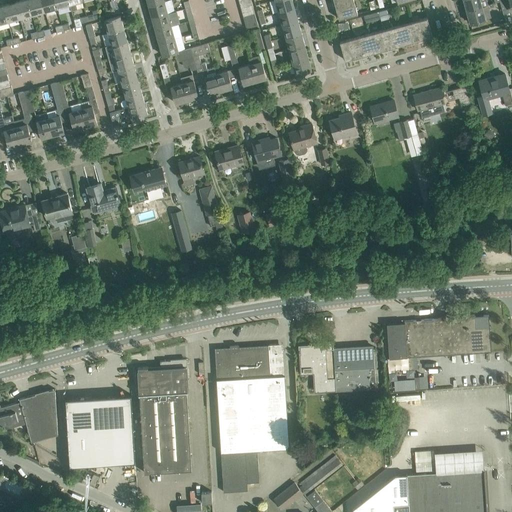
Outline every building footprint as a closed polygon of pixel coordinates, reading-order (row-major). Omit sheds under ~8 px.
[(32,14),(28,0),(21,0),(16,2),(20,18),(32,14)] [(45,11),(41,0),(28,0),(32,14),(45,11)] [(57,7),(55,0),(41,0),(45,11),(57,7)] [(81,0),(68,0),(69,4),(71,10),(77,9),(75,2),(82,0),(81,0)] [(295,7),(292,0),(275,0),(279,12),(295,7)] [(353,0),(331,0),(332,2),(334,6),(335,11),(337,11),(339,18),(358,13),(353,0)] [(482,6),(480,0),(463,0),(467,10),(482,6)] [(500,1),(504,14),(510,12),(506,0),(504,0),(502,1),(500,1)] [(167,13),(164,1),(149,5),(152,17),(167,13)] [(241,10),(253,7),(251,1),(240,5),(241,10)] [(20,18),(16,2),(3,5),(8,21),(20,18)] [(482,6),(467,10),(470,23),(491,17),(488,5),(482,7),(482,6)] [(243,16),(255,13),(253,7),(241,10),(243,16)] [(298,20),(295,7),(279,12),(282,24),(298,20)] [(171,25),(167,13),(152,17),(155,29),(171,25)] [(245,22),(256,19),(255,13),(243,16),(245,22)] [(120,15),(104,19),(99,21),(101,26),(106,25),(108,32),(124,28),(120,15)] [(76,26),(80,25),(80,23),(88,21),(86,16),(74,19),(76,26)] [(398,25),(403,44),(410,42),(411,44),(425,39),(425,38),(432,36),(427,17),(412,21),(398,25)] [(256,19),(245,22),(246,28),(258,25),(256,19)] [(301,32),(298,20),(282,24),(285,36),(301,32)] [(92,23),(86,25),(87,31),(89,37),(94,36),(95,35),(92,23)] [(350,29),(348,23),(338,26),(340,32),(350,29)] [(174,38),(171,25),(155,29),(159,42),(174,38)] [(396,46),(403,44),(398,25),(369,33),(374,52),(381,50),(382,52),(397,47),(396,46)] [(127,40),(124,28),(108,32),(111,44),(127,40)] [(260,50),(265,49),(259,28),(254,30),(260,50)] [(38,37),(37,32),(24,35),(26,40),(27,40),(26,38),(32,37),(32,39),(38,37)] [(305,44),(301,32),(285,36),(289,49),(305,44)] [(374,52),(369,33),(340,41),(345,60),(352,58),(353,60),(368,55),(367,54),(374,52)] [(14,44),(26,40),(24,35),(12,38),(14,44)] [(174,38),(159,42),(162,55),(176,51),(177,50),(174,38)] [(131,52),(127,40),(111,44),(115,57),(131,52)] [(208,42),(198,45),(191,47),(197,68),(199,78),(205,77),(208,88),(207,88),(208,90),(208,89),(210,93),(221,90),(216,73),(214,67),(208,69),(206,62),(202,63),(200,55),(210,52),(208,42)] [(231,59),(237,57),(233,44),(227,45),(231,59)] [(308,57),(305,44),(289,49),(292,61),(308,57)] [(231,59),(227,45),(222,47),(226,60),(231,59)] [(177,50),(176,51),(179,61),(188,58),(188,60),(191,70),(197,68),(191,47),(177,50)] [(101,60),(99,54),(98,48),(92,49),(96,62),(101,60)] [(134,65),(131,52),(115,57),(118,69),(132,65),(134,65)] [(260,55),(248,58),(250,64),(255,81),(266,77),(260,55)] [(308,57),(292,61),(296,73),(312,69),(308,57)] [(106,66),(103,67),(101,60),(96,62),(99,74),(107,72),(106,66)] [(164,77),(169,76),(165,62),(160,64),(164,77)] [(239,67),(240,71),(244,84),(255,81),(250,64),(240,67),(239,67)] [(134,65),(132,65),(118,69),(122,81),(137,77),(134,65)] [(235,73),(233,69),(216,73),(221,90),(232,87),(229,74),(235,73)] [(84,84),(85,88),(87,87),(90,99),(80,102),(86,128),(98,125),(93,110),(99,109),(89,73),(81,75),(84,84)] [(480,83),(480,85),(483,95),(478,96),(481,106),(483,114),(491,112),(487,98),(504,93),(504,91),(509,89),(505,73),(495,76),(495,78),(480,83)] [(0,82),(9,79),(8,74),(0,76),(0,82)] [(192,75),(181,78),(182,83),(187,100),(198,96),(192,75)] [(137,77),(122,81),(117,82),(119,88),(123,87),(125,94),(141,89),(137,77)] [(0,88),(11,85),(9,79),(0,82),(0,88)] [(69,106),(64,90),(62,80),(56,82),(66,117),(71,116),(75,131),(86,128),(80,102),(69,106)] [(56,82),(51,83),(53,93),(58,109),(47,112),(53,134),(64,131),(61,119),(66,117),(56,82)] [(187,100),(182,83),(171,86),(176,103),(187,100)] [(0,88),(0,89),(0,90),(0,97),(13,93),(11,85),(0,88)] [(111,97),(110,92),(108,85),(103,86),(106,99),(111,97)] [(430,94),(424,95),(423,92),(414,94),(418,109),(420,109),(422,117),(445,110),(443,103),(445,102),(440,87),(429,90),(430,94)] [(32,99),(29,89),(23,91),(29,113),(30,112),(35,111),(32,99)] [(144,102),(141,89),(125,94),(128,106),(144,102)] [(29,113),(23,91),(18,92),(25,118),(14,121),(20,143),(32,140),(30,136),(31,136),(31,134),(30,134),(28,128),(33,126),(32,122),(33,122),(30,112),(29,113)] [(115,110),(113,103),(111,97),(106,99),(110,111),(115,110)] [(370,106),(371,109),(375,122),(398,115),(394,99),(385,102),(385,104),(372,107),(371,106),(370,106)] [(113,124),(119,122),(118,119),(120,114),(130,111),(132,119),(148,114),(144,102),(128,106),(115,110),(110,111),(113,124)] [(35,115),(37,121),(33,122),(32,122),(33,126),(38,125),(42,138),(53,134),(47,112),(35,115)] [(344,114),(344,116),(329,120),(335,140),(353,135),(353,136),(358,134),(354,121),(351,112),(344,114)] [(397,127),(400,138),(412,135),(417,154),(423,152),(419,138),(418,133),(418,132),(414,119),(408,120),(408,119),(399,121),(401,126),(397,127)] [(14,121),(3,124),(5,129),(6,133),(7,137),(7,140),(8,144),(9,146),(20,143),(14,121)] [(303,125),(303,127),(289,131),(292,141),(295,151),(297,154),(300,154),(305,153),(307,151),(307,149),(306,145),(317,142),(312,123),(303,125)] [(258,160),(260,166),(272,162),(271,156),(273,156),(281,153),(279,147),(276,137),(264,141),(263,138),(253,141),(255,151),(258,160)] [(238,146),(224,150),(224,149),(215,152),(220,168),(243,162),(238,145),(238,146)] [(322,164),(331,162),(327,147),(318,149),(322,164)] [(204,172),(203,165),(200,156),(179,162),(185,184),(194,182),(192,176),(204,172)] [(284,180),(294,178),(289,158),(279,160),(284,180)] [(162,167),(131,175),(135,192),(166,183),(162,167)] [(101,184),(101,183),(87,187),(94,210),(120,203),(117,189),(101,193),(99,185),(101,184)] [(207,214),(208,214),(218,211),(212,186),(200,189),(207,214)] [(72,212),(70,203),(67,193),(42,200),(47,217),(54,215),(55,217),(72,212)] [(140,204),(142,213),(157,210),(155,201),(140,204)] [(4,232),(34,224),(35,229),(41,228),(40,222),(38,212),(29,215),(26,204),(25,204),(14,207),(15,209),(0,213),(0,212),(0,214),(0,215),(2,221),(4,232)] [(266,213),(270,227),(288,223),(286,215),(280,216),(277,206),(270,208),(270,212),(266,213)] [(181,210),(171,212),(174,220),(183,218),(181,210)] [(249,212),(237,215),(239,222),(251,218),(249,212)] [(94,227),(91,228),(89,220),(83,221),(88,246),(98,244),(94,227)] [(178,232),(177,232),(177,234),(182,251),(192,248),(187,229),(178,232)] [(73,235),(77,247),(77,249),(78,252),(86,250),(85,246),(87,246),(84,234),(77,236),(77,234),(73,235)] [(489,315),(404,320),(404,321),(387,323),(389,357),(474,352),(481,352),(491,351),(489,315)] [(325,343),(299,345),(299,355),(300,364),(314,364),(315,373),(316,392),(328,391),(336,391),(376,388),(375,376),(374,356),(373,346),(334,348),(333,339),(332,339),(332,340),(324,341),(325,343)] [(289,447),(285,374),(283,343),(268,344),(215,347),(224,491),(248,490),(247,482),(259,481),(257,449),(289,447)] [(160,360),(160,368),(148,368),(148,366),(138,367),(144,472),(192,469),(187,391),(188,391),(186,359),(160,360)] [(0,425),(25,418),(31,441),(58,434),(55,388),(20,398),(20,401),(0,406),(0,425)] [(69,398),(66,398),(70,465),(135,461),(131,394),(128,395),(91,397),(69,399),(69,398)] [(416,473),(436,472),(434,449),(415,451),(416,473)] [(300,482),(297,485),(303,492),(305,494),(314,486),(342,463),(335,455),(300,482)] [(487,511),(484,469),(407,474),(409,502),(393,503),(393,511),(487,511)] [(90,482),(95,485),(99,476),(94,473),(90,482)] [(358,489),(364,484),(359,478),(353,483),(358,489)] [(303,492),(297,485),(295,482),(282,492),(275,498),(283,508),(303,492)] [(330,511),(333,510),(316,489),(308,494),(316,505),(314,506),(318,511),(317,511),(330,511)] [(203,502),(213,501),(212,491),(202,491),(203,502)]
